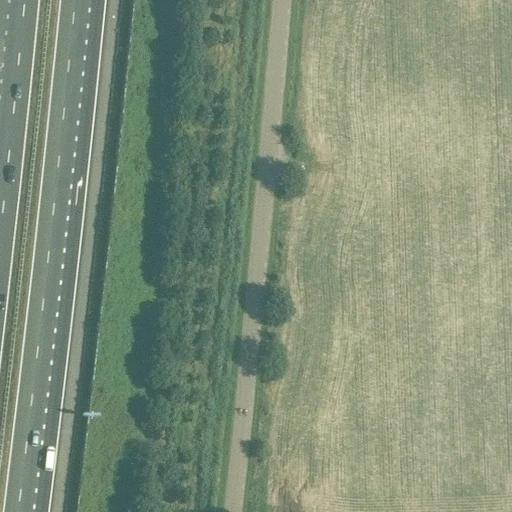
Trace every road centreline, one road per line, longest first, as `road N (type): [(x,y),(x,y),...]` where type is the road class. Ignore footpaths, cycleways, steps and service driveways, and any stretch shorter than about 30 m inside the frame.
road 1 (motorway): [(19,511),(77,0)]
road 2 (unclassified): [(231,511),(280,0)]
road 3 (motorway): [(22,0),(0,216)]
